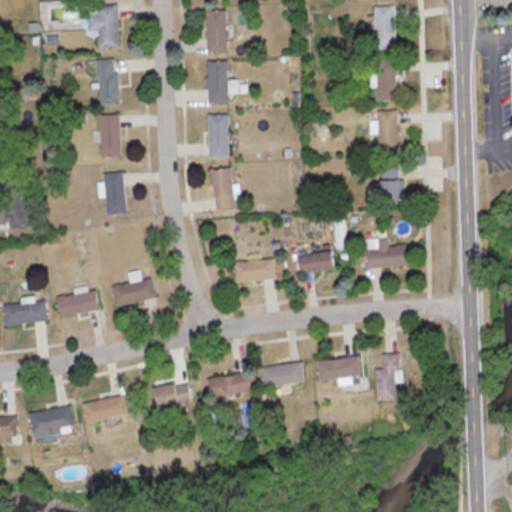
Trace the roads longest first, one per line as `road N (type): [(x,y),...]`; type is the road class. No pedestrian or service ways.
road 1 (residential): [(474,303),(275,319),(0,370)]
road 2 (residential): [(208,330),(173,211),(158,0)]
road 3 (tertiary): [(474,303),(465,0)]
